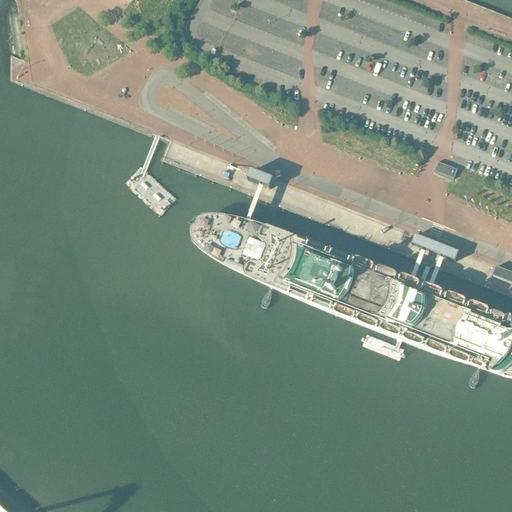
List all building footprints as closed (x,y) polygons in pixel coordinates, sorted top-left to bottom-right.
[(445,176),(448,168),(437,164),(434,172),(445,176)] [(453,179),(453,180),(454,180),(457,171),(448,168),(445,176),(453,179)] [(261,176),(251,172),(247,182),(258,186),(270,190),(273,181),(271,180),(261,176)] [(500,317),(430,290),(421,287),(411,283),(294,238),(268,228),(258,225),(249,222),(239,219),(230,218),(221,216),(215,216),(209,216),(203,216),(198,218),(194,221),(191,225),(189,232),(190,238),(192,243),(196,247),(200,251),(205,255),(213,260),(222,266),(231,271),(238,274),(247,279),(273,290),(400,341),(490,376),(500,379),(511,382),(511,321),(511,322),(500,317)] [(455,263),(459,253),(432,243),(415,236),(411,246),(425,251),(433,254),(435,255),(443,258),(455,263)] [(511,274),(495,268),(492,277),(511,285),(511,274)]
